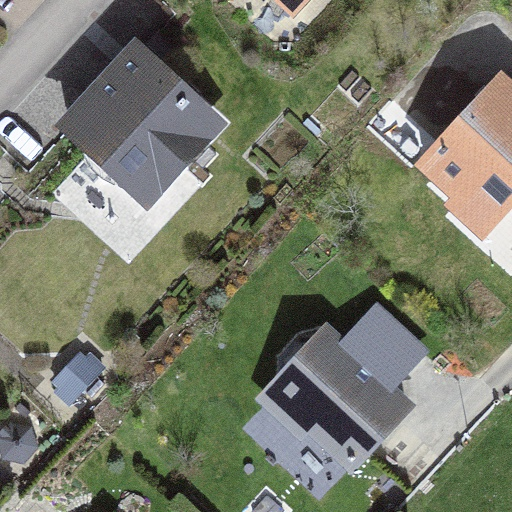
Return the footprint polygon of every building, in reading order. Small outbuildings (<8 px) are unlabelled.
[(249,0),(277,27),(303,0),(249,0)] [(49,147),(139,219),(211,128),(121,56),(49,147)] [(408,181),(481,242),(511,205),(511,105),(489,85),(408,181)] [(420,360),(369,323),(343,362),(390,401),(420,360)] [(251,408),(337,480),(398,408),(390,401),(343,362),(311,336),(251,408)]
